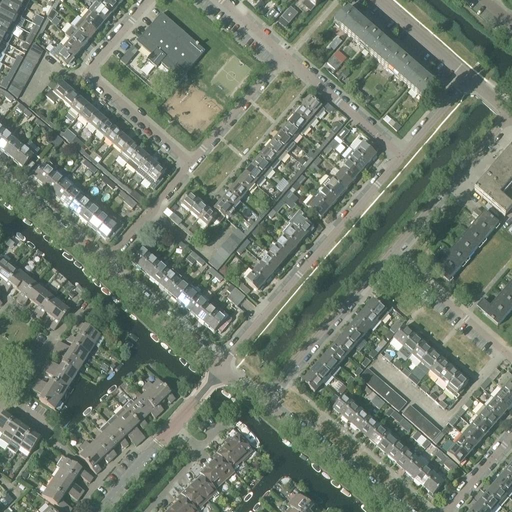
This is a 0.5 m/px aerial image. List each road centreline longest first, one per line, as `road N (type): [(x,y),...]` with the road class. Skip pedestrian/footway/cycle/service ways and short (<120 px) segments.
road 1 (residential): [(400,158),(220,365)]
road 2 (residential): [(190,163),(90,72),(148,0)]
road 3 (residential): [(261,401),(389,254)]
road 4 (residential): [(389,254),(509,114)]
road 5 (residential): [(400,511),(261,401)]
road 6 (residential): [(511,360),(389,254)]
road 7 (residential): [(400,158),(283,54)]
road 8 (residential): [(220,365),(101,265)]
road 9 (residential): [(190,163),(283,54)]
road 10 (residential): [(101,265),(190,163)]
road 11 (residential): [(101,265),(0,178)]
